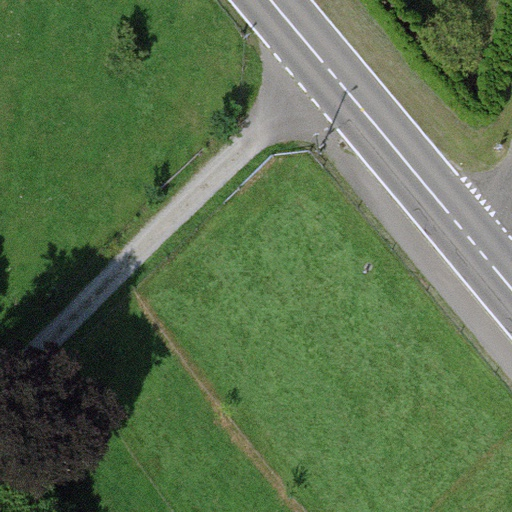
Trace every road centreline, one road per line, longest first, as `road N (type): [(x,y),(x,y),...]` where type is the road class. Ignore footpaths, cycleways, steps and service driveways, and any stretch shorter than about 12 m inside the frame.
road 1 (track): [(329,70),(0,388)]
road 2 (primary): [(270,0),(511,286)]
